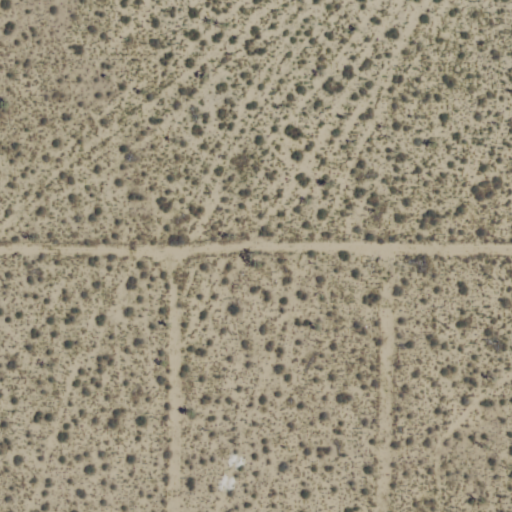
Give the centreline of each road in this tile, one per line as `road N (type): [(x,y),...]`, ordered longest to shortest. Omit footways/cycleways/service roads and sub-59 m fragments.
road 1 (track): [(0,190),(403,190),(511,231)]
road 2 (track): [(202,511),(202,190)]
road 3 (track): [(403,511),(403,190)]
